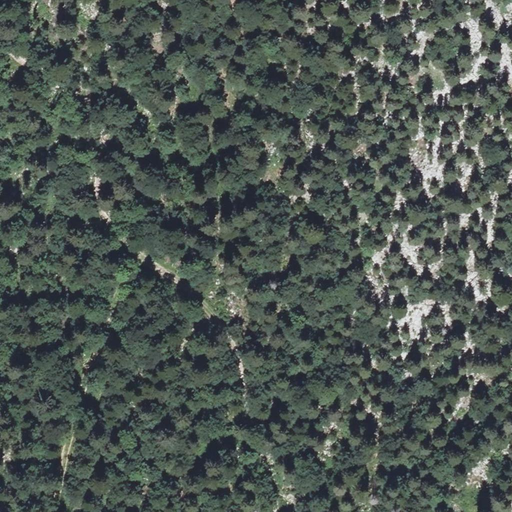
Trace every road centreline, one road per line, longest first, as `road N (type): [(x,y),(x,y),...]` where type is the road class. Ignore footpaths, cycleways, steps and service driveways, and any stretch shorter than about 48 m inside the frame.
road 1 (track): [(0,33),(90,117),(99,195),(111,224),(209,310),(239,358),(249,427),(275,484),(274,511)]
road 2 (track): [(156,268),(106,349),(53,511)]
